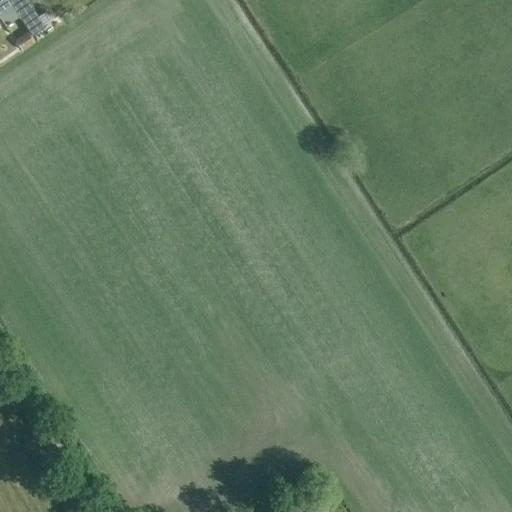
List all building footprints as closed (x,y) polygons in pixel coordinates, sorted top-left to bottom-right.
[(19,17),(7,0),(0,0),(0,18),(5,26),(19,17)] [(7,0),(19,17),(32,8),(27,0),(7,0)] [(32,8),(19,17),(31,35),(45,26),(32,8)] [(34,42),(27,31),(15,39),(22,50),(34,42)] [(328,511),(311,485),(297,495),(307,511),(328,511)]
